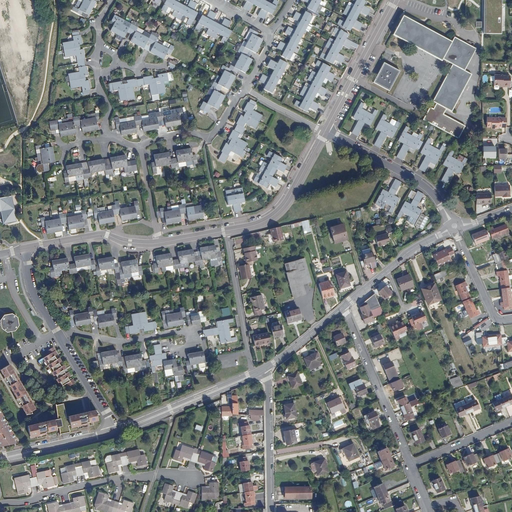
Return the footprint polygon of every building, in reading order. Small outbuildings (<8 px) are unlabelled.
[(171,9),(175,0),(165,0),(161,9),(165,12),(168,7),(171,9)] [(179,0),(175,0),(171,9),(174,10),(171,15),(176,17),(183,5),(179,2),(179,0)] [(190,0),(187,7),(183,5),(176,17),(180,20),(183,15),(185,16),(193,1),(190,0)] [(250,0),(246,9),(249,11),(253,4),(257,6),(260,0),(250,0)] [(260,0),(257,6),(261,8),(257,15),(260,17),(268,2),(266,1),(266,0),(260,0)] [(268,2),(260,17),(264,19),(268,12),(272,14),(279,1),(276,0),(273,0),(272,4),(268,2)] [(319,5),(309,0),(302,0),(309,4),(307,8),(315,12),(319,5)] [(354,4),(368,12),(370,9),(364,5),(366,1),(363,0),(353,0),(355,1),(354,4)] [(197,3),(193,1),(185,16),(188,18),(186,23),(191,25),(197,13),(193,10),(197,3)] [(92,8),(82,2),(78,9),(74,7),(73,10),(81,15),(83,11),(88,14),(92,8)] [(345,10),(358,16),(360,12),(367,15),(368,12),(354,4),(350,2),(345,10)] [(202,25),(205,27),(213,12),(210,10),(206,17),(202,15),(195,28),(200,30),(202,25)] [(294,15),(309,23),(311,20),(313,21),(315,17),(313,16),(314,14),(307,10),(306,12),(306,11),(303,16),(296,12),(294,15)] [(346,19),(361,27),(362,24),(356,20),(358,16),(345,10),(343,13),(348,16),(346,19)] [(213,12),(205,27),(208,28),(206,33),(210,35),(217,23),(213,21),(216,14),(213,12)] [(117,34),(122,24),(124,20),(118,16),(114,15),(110,23),(113,24),(110,30),(117,34)] [(309,24),(309,23),(294,15),(293,18),(300,22),(297,26),(305,30),(308,32),(312,25),(309,24)] [(411,20),(403,16),(393,35),(441,61),(442,59),(453,64),(433,101),(451,111),(471,74),(465,71),(476,49),(475,48),(474,48),(454,37),(453,39),(450,38),(449,40),(411,20)] [(217,23),(210,35),(214,38),(217,33),(220,35),(228,20),(225,18),(221,25),(217,23)] [(359,30),(361,27),(346,19),(344,22),(340,20),(337,24),(350,31),(352,27),(359,30)] [(228,20),(220,35),(223,36),(221,41),(225,43),(232,31),(227,28),(231,22),(228,20)] [(129,27),(122,24),(117,34),(123,38),(124,37),(127,31),(130,33),(134,25),(131,23),(129,27)] [(138,27),(134,25),(130,33),(133,35),(130,41),(137,45),(142,34),(136,31),(138,27)] [(288,26),(286,30),(301,37),(305,30),(297,26),(295,30),(288,26)] [(336,38),(351,46),(353,42),(346,38),(348,34),(336,27),(333,31),(338,34),(336,38)] [(265,36),(250,28),(248,32),(252,34),(249,40),(259,46),(265,36)] [(292,37),(290,41),(297,45),(301,37),(286,30),(285,33),(292,37)] [(63,50),(78,47),(78,45),(82,44),(80,35),(79,35),(78,31),(72,32),(73,41),(62,43),(63,50)] [(147,42),(150,44),(154,36),(151,34),(149,38),(142,34),(137,45),(143,48),(147,42)] [(153,46),(150,52),(154,54),(156,55),(163,43),(159,40),(157,42),(155,42),(158,38),(154,36),(150,44),(153,46)] [(328,42),(340,49),(342,45),(349,49),(351,46),(336,38),(335,40),(330,38),(328,42)] [(259,46),(249,40),(246,47),(238,43),(236,46),(239,48),(248,52),(250,49),(253,51),(256,52),(259,46)] [(163,43),(156,55),(163,59),(166,53),(170,55),(174,47),(164,41),(163,43)] [(297,45),(290,41),(288,45),(281,41),(279,44),(293,52),(297,45)] [(328,52),(343,60),(345,57),(338,53),(340,49),(328,42),(325,46),(330,49),(328,52)] [(293,52),(279,44),(277,47),(284,51),(282,56),(289,60),(293,52)] [(73,64),(84,62),(83,59),(84,58),(83,49),(79,50),(78,47),(63,50),(60,50),(61,56),(64,55),(64,57),(72,56),(73,64)] [(246,55),(248,52),(239,48),(238,51),(242,53),(238,60),(249,66),(253,59),(249,57),(246,55)] [(341,63),(343,60),(328,52),(326,55),(322,52),(319,57),(332,64),(335,60),(341,63)] [(269,63),(284,70),(288,63),(280,59),(278,63),(271,59),(269,63)] [(249,66),(238,60),(235,67),(231,65),(229,68),(231,69),(237,73),(239,69),(245,72),(249,66)] [(320,67),(318,70),(333,78),(335,75),(328,71),(330,67),(318,60),(316,65),(320,67)] [(85,66),(84,62),(73,64),(75,73),(68,74),(69,81),(84,79),(84,76),(87,75),(86,66),(85,66)] [(272,74),(280,78),(284,70),(269,63),(267,66),(274,70),(272,74)] [(399,71),(384,63),(373,82),(389,91),(399,71)] [(231,69),(229,68),(222,65),(221,68),(224,70),(221,77),(232,82),(235,76),(229,72),(231,69)] [(312,71),(310,75),(323,82),(325,78),(331,82),(333,78),(318,70),(317,73),(312,71)] [(168,81),(172,80),(171,73),(167,74),(167,73),(158,74),(158,77),(156,78),(158,94),(166,93),(164,84),(164,82),(168,81)] [(261,77),(276,85),(280,78),(272,74),(270,78),(263,74),(261,77)] [(152,95),(158,94),(156,78),(153,78),(153,75),(144,77),(143,78),(140,79),(142,86),(149,84),(152,95)] [(232,82),(221,77),(217,75),(214,81),(213,83),(212,85),(220,89),(222,86),(228,89),(232,82)] [(312,82),(310,85),(325,93),(327,90),(321,86),(323,82),(310,75),(307,80),(312,82)] [(511,87),(511,76),(503,76),(503,75),(495,75),(495,86),(500,86),(503,86),(503,87),(511,87)] [(272,93),(276,85),(261,77),(259,80),(266,84),(264,89),(272,93)] [(142,86),(140,79),(136,79),(136,78),(126,80),(127,83),(125,83),(127,100),(135,98),(133,87),(142,86)] [(84,81),(84,79),(69,81),(70,88),(81,86),(83,94),(90,93),(89,90),(90,89),(88,80),(84,81)] [(127,100),(125,83),(122,84),(122,81),(108,83),(110,91),(118,90),(120,101),(127,100)] [(220,89),(212,85),(210,88),(214,90),(211,97),(221,102),(225,96),(218,92),(220,89)] [(304,86),(302,90),(314,97),(317,93),(324,96),(325,93),(310,85),(309,88),(304,86)] [(304,97),(302,100),(317,107),(319,104),(312,101),(314,97),(302,90),(299,94),(304,97)] [(221,102),(211,97),(207,103),(203,101),(199,108),(207,112),(211,106),(218,109),(221,102)] [(246,112),(245,114),(259,121),(262,116),(253,110),(257,103),(251,100),(249,102),(248,102),(243,111),(246,112)] [(317,107),(302,100),(301,103),(296,100),(294,105),(306,112),(309,108),(315,111),(317,107)] [(352,133),(355,134),(367,111),(362,108),(364,103),(361,102),(354,116),(359,119),(352,133)] [(171,115),(173,126),(181,124),(180,123),(180,118),(183,117),(182,108),(170,110),(171,115)] [(367,111),(355,134),(358,136),(365,123),(370,125),(379,111),(375,109),(373,114),(367,111)] [(159,112),(159,110),(148,112),(148,114),(151,130),(159,128),(158,126),(157,122),(161,121),(159,112)] [(166,127),(173,126),(171,115),(170,110),(159,112),(161,121),(165,121),(165,125),(166,127)] [(96,122),(100,121),(99,112),(95,113),(95,117),(92,117),(91,113),(87,114),(90,131),(98,129),(96,122)] [(90,131),(87,114),(76,116),(78,126),(81,125),(83,132),(90,131)] [(151,130),(148,114),(137,116),(139,125),(143,124),(144,131),(151,130)] [(237,124),(236,127),(242,131),(246,123),(256,128),(259,121),(245,114),(244,116),(241,115),(236,123),(237,124)] [(377,146),(390,123),(385,120),(387,115),(384,114),(376,129),(381,131),(374,145),(377,146)] [(78,126),(76,116),(65,118),(66,122),(68,135),(75,134),(74,126),(78,126)] [(139,125),(137,116),(126,118),(129,134),(136,132),(135,126),(139,125)] [(507,126),(507,116),(487,116),(487,126),(491,126),(494,126),(494,127),(499,127),(499,126),(507,126)] [(121,135),(129,134),(126,118),(119,119),(118,117),(115,118),(116,129),(120,128),(121,135)] [(68,135),(66,122),(65,118),(61,119),(62,123),(59,123),(58,120),(50,121),(52,130),(55,130),(59,129),(60,132),(60,136),(68,135)] [(395,126),(390,123),(377,146),(380,148),(386,137),(391,140),(394,136),(398,128),(400,123),(398,121),(395,126)] [(396,156),(400,158),(412,135),(407,132),(409,128),(406,126),(398,140),(403,143),(396,156)] [(242,131),(236,127),(234,130),(233,130),(229,138),(230,139),(231,139),(230,142),(245,150),(248,143),(238,138),(242,131)] [(412,135),(400,158),(403,160),(408,149),(410,146),(415,149),(416,147),(419,149),(423,142),(420,140),(423,135),(420,133),(419,135),(417,138),(412,135)] [(422,170),(434,147),(429,144),(431,140),(428,138),(421,152),(426,155),(419,169),(422,170)] [(245,150),(230,142),(229,144),(228,143),(226,143),(222,150),(223,151),(219,159),(225,162),(229,155),(231,156),(234,155),(235,153),(241,156),(245,150)] [(38,157),(54,154),(52,146),(49,147),(45,148),(45,144),(36,146),(36,149),(40,148),(41,152),(37,153),(38,157)] [(439,150),(434,147),(422,170),(425,172),(432,159),(437,161),(445,147),(442,145),(439,150)] [(496,146),(484,146),(483,158),(496,158),(496,146)] [(191,148),(183,149),(186,165),(198,163),(196,154),(192,154),(191,148)] [(177,157),(173,158),(175,167),(186,165),(183,149),(176,151),(177,157)] [(441,181),(444,182),(456,159),(451,156),(454,152),(450,150),(443,165),(448,167),(441,181)] [(271,158),(270,161),(285,169),(286,166),(279,162),(281,157),(269,151),(266,155),(271,158)] [(169,152),(161,153),(163,165),(171,163),(171,168),(175,167),(173,158),(170,159),(169,152)] [(163,165),(161,153),(154,155),(155,161),(151,162),(153,171),(157,171),(156,166),(163,165)] [(55,162),(54,154),(38,157),(38,161),(42,160),(43,164),(39,165),(39,168),(49,166),(48,163),(55,162)] [(118,157),(120,168),(125,167),(126,173),(128,172),(128,171),(132,170),(130,161),(127,162),(125,155),(118,157)] [(108,165),(109,174),(114,174),(113,169),(120,168),(118,157),(111,158),(111,159),(111,165),(108,165)] [(456,159),(444,182),(447,184),(454,171),(460,174),(468,159),(464,157),(461,162),(456,159)] [(96,161),(98,172),(105,171),(106,175),(109,174),(108,165),(104,166),(103,160),(103,159),(96,161)] [(86,169),(87,178),(91,178),(91,173),(98,172),(96,161),(88,162),(89,169),(86,169)] [(285,169),(270,161),(268,164),(263,162),(261,166),(274,172),(276,168),(278,169),(283,172),(285,169)] [(73,165),(75,176),(76,181),(84,179),(87,178),(86,169),(82,170),(81,163),(73,165)] [(76,181),(75,176),(73,165),(66,166),(67,173),(63,173),(65,183),(76,181)] [(274,172),(261,166),(259,170),(263,173),(262,176),(277,184),(279,180),(271,177),(274,172)] [(277,184),(262,176),(260,179),(256,176),(253,181),(266,187),(268,183),(272,185),(275,187),(277,184)] [(399,180),(396,179),(388,192),(383,189),(375,203),(384,208),(386,203),(399,180)] [(395,195),(401,182),(399,180),(386,203),(391,206),(389,211),(392,212),(399,198),(395,195)] [(494,186),(495,196),(502,196),(505,196),(505,197),(510,197),(509,185),(494,186)] [(235,194),(238,211),(242,210),(241,201),(245,201),(243,187),(238,188),(239,193),(235,194)] [(235,194),(232,194),(231,189),(226,190),(228,204),(233,203),(235,211),(238,211),(235,194)] [(403,212),(408,215),(421,192),(418,191),(411,204),(405,201),(396,218),(399,220),(403,212)] [(417,207),(424,194),(422,193),(421,192),(408,215),(413,218),(411,223),(414,225),(422,210),(417,207)] [(476,198),(476,205),(491,204),(490,193),(476,194),(476,198)] [(11,196),(0,197),(0,211),(1,211),(3,223),(16,221),(11,196)] [(201,205),(194,206),(196,219),(203,217),(203,214),(202,210),(206,209),(204,200),(200,201),(201,205)] [(135,206),(127,207),(129,218),(137,217),(136,210),(139,210),(137,201),(134,201),(135,206)] [(119,204),(115,205),(116,214),(120,213),(121,220),(129,218),(127,207),(120,208),(119,204)] [(179,209),(172,210),(174,223),(181,221),(181,219),(180,214),(184,214),(182,204),(178,205),(179,209)] [(186,204),(182,204),(184,214),(187,213),(188,218),(188,220),(196,219),(194,206),(187,208),(186,204)] [(108,210),(105,211),(107,223),(118,221),(116,214),(115,205),(111,205),(112,210),(108,210)] [(174,223),(172,210),(171,206),(167,207),(168,211),(164,211),(163,208),(160,208),(162,217),(165,217),(166,222),(166,224),(174,223)] [(107,223),(105,211),(104,207),(93,209),(94,219),(98,218),(99,221),(99,224),(107,223)] [(74,212),(75,217),(77,228),(84,227),(83,220),(87,219),(85,210),(74,212)] [(429,217),(421,213),(415,225),(422,229),(429,217)] [(60,219),(53,220),(55,232),(62,231),(61,224),(65,224),(63,214),(59,215),(60,219)] [(67,214),(63,214),(65,224),(68,223),(69,230),(77,228),(75,217),(67,218),(67,214)] [(55,232),(53,220),(45,222),(44,218),(41,218),(42,228),(46,227),(47,234),(55,232)] [(331,228),(335,240),(342,238),(342,240),(348,239),(343,224),(331,228)] [(492,227),(488,228),(492,239),(508,232),(506,224),(493,229),(492,227)] [(281,227),(270,229),(273,243),(284,240),(281,227)] [(485,229),(471,235),(475,245),(489,239),(485,229)] [(387,244),(390,243),(388,235),(376,238),(379,248),(387,246),(387,244)] [(215,245),(208,246),(210,258),(211,267),(218,265),(218,261),(221,260),(220,251),(216,252),(216,248),(215,245)] [(201,255),(197,255),(199,264),(200,267),(203,267),(202,259),(210,258),(208,246),(200,248),(201,251),(201,255)] [(445,249),(433,255),(438,267),(451,260),(449,256),(454,253),(451,247),(446,250),(445,249)] [(492,255),(495,263),(496,263),(500,261),(497,253),(495,248),(492,249),(494,254),(492,255)] [(193,249),(186,251),(188,262),(195,261),(195,265),(199,264),(197,255),(194,256),(193,252),(193,249)] [(179,259),(175,259),(177,269),(181,268),(188,267),(188,262),(186,251),(178,252),(179,259)] [(504,260),(507,259),(505,253),(503,253),(502,251),(497,253),(500,261),(504,260)] [(364,263),(375,260),(373,252),(362,255),(364,263)] [(170,253),(163,255),(166,270),(177,269),(175,259),(171,260),(170,253)] [(89,254),(82,255),(84,270),(92,269),(92,270),(96,269),(95,267),(94,260),(91,261),(89,254)] [(76,263),(72,264),(74,273),(77,272),(77,271),(84,270),(82,255),(75,257),(76,263)] [(156,256),(157,263),(149,264),(151,273),(158,272),(158,268),(162,267),(162,271),(163,271),(163,273),(166,273),(166,270),(163,255),(156,256)] [(305,255),(295,257),(298,265),(287,268),(294,293),(304,291),(302,281),(311,279),(305,255)] [(113,257),(105,258),(107,269),(115,268),(115,273),(119,272),(119,270),(117,263),(114,263),(113,257)] [(298,265),(295,257),(285,259),(287,268),(298,265)] [(67,258),(60,259),(62,271),(69,269),(70,274),(74,273),(72,264),(68,264),(67,258)] [(99,266),(95,267),(96,269),(97,276),(101,275),(100,271),(107,269),(105,258),(98,259),(99,266)] [(62,271),(60,259),(52,261),(53,267),(50,268),(50,272),(51,277),(63,275),(62,271)] [(129,261),(131,272),(131,277),(143,275),(141,266),(138,266),(136,259),(129,261)] [(500,261),(496,263),(498,269),(503,267),(504,268),(506,267),(504,260),(500,261)] [(122,269),(119,270),(119,272),(121,279),(131,277),(131,272),(129,261),(121,262),(122,269)] [(249,263),(239,265),(242,279),(252,277),(249,263)] [(340,287),(348,285),(345,276),(348,275),(347,274),(348,274),(347,270),(344,271),(343,268),(335,270),(340,287)] [(499,276),(501,289),(509,288),(507,271),(496,272),(497,276),(499,276)] [(409,274),(403,276),(404,278),(397,280),(401,291),(413,286),(409,274)] [(319,282),(323,297),(335,294),(331,279),(319,282)] [(462,302),(470,299),(465,286),(467,285),(465,281),(455,286),(462,302)] [(434,283),(421,289),(426,299),(427,299),(428,304),(441,299),(434,283)] [(385,286),(378,292),(384,299),(391,293),(385,286)] [(509,288),(501,289),(503,302),(500,303),(501,307),(511,306),(511,301),(511,297),(509,288)] [(380,307),(374,293),(359,306),(362,314),(361,315),(364,324),(373,320),(372,317),(377,316),(374,309),(380,307)] [(262,309),(264,308),(261,294),(251,296),(255,315),(263,313),(262,309)] [(476,311),(470,299),(462,302),(470,318),(480,314),(478,310),(476,311)] [(89,312),(82,313),(84,325),(91,323),(91,322),(90,317),(93,316),(93,312),(92,307),(88,308),(89,312)] [(181,312),(174,313),(176,326),(183,325),(183,324),(182,317),(185,317),(184,307),(180,308),(181,312)] [(105,315),(107,326),(115,325),(114,323),(113,318),(117,317),(115,308),(111,309),(112,314),(105,315)] [(176,326),(174,313),(173,309),(165,311),(162,311),(163,320),(167,320),(168,327),(176,326)] [(300,309),(286,312),(288,322),(302,319),(300,309)] [(84,325),(82,313),(74,315),(73,310),(69,311),(71,320),(74,319),(75,326),(84,325)] [(138,313),(141,329),(144,329),(144,332),(154,330),(154,329),(157,328),(156,321),(148,322),(146,311),(138,313)] [(97,312),(93,312),(93,316),(94,321),(98,321),(99,328),(107,326),(105,315),(97,316),(97,312)] [(190,312),(186,313),(188,324),(192,324),(192,325),(201,324),(199,315),(190,317),(190,312)] [(420,322),(426,320),(423,312),(411,317),(417,330),(422,328),(420,322)] [(139,330),(141,329),(138,313),(132,314),(134,325),(125,326),(126,333),(130,333),(130,334),(139,333),(139,330)] [(0,326),(4,326),(5,331),(17,328),(15,316),(2,318),(3,323),(0,323),(0,326)] [(218,327),(203,330),(204,334),(230,329),(229,323),(234,322),(233,318),(217,321),(218,327)] [(280,321),(270,323),(274,336),(283,334),(280,321)] [(397,324),(396,323),(389,326),(395,340),(400,338),(398,335),(407,331),(403,321),(399,323),(397,324)] [(230,329),(204,334),(204,337),(219,334),(220,344),(237,341),(236,337),(231,337),(230,329)] [(473,340),(469,332),(466,334),(461,337),(464,344),(473,340)] [(500,338),(500,335),(482,337),(481,332),(476,333),(476,334),(477,342),(482,342),(483,345),(489,345),(489,346),(501,345),(500,338)] [(254,345),(271,342),(268,333),(252,336),(254,345)] [(341,333),(333,337),(337,346),(345,342),(341,333)] [(380,334),(379,334),(373,337),(371,338),(374,347),(383,343),(380,334)] [(507,337),(500,338),(501,345),(507,344),(508,352),(511,351),(511,340),(507,342),(507,337)] [(164,365),(162,354),(160,344),(154,345),(155,355),(149,356),(152,373),(156,372),(155,366),(164,365)] [(58,354),(53,347),(47,351),(50,354),(43,358),(45,362),(47,361),(49,364),(48,365),(50,369),(52,368),(54,371),(52,372),(54,376),(56,375),(58,378),(56,380),(59,383),(60,382),(63,386),(67,383),(69,387),(75,383),(73,379),(72,379),(70,381),(69,380),(68,377),(71,376),(69,372),(68,372),(66,374),(65,372),(64,370),(66,369),(64,365),(63,365),(61,367),(60,365),(59,363),(62,361),(60,358),(59,358),(57,360),(56,358),(55,356),(58,354)] [(119,366),(123,366),(123,364),(121,357),(121,356),(118,357),(117,350),(109,351),(111,364),(119,362),(119,366)] [(103,365),(111,364),(109,351),(101,353),(102,356),(102,360),(99,360),(100,370),(104,369),(103,365)] [(210,366),(208,357),(204,358),(203,351),(196,353),(198,364),(205,363),(206,366),(206,367),(210,366)] [(349,352),(341,355),(343,360),(347,369),(355,365),(352,357),(351,357),(349,352)] [(174,375),(171,360),(167,360),(166,353),(162,354),(164,365),(165,373),(171,372),(171,375),(174,375)] [(186,361),(188,371),(191,370),(191,365),(198,364),(196,353),(188,354),(189,361),(186,361)] [(310,369),(320,365),(319,362),(320,362),(316,353),(304,358),(308,367),(309,367),(310,369)] [(133,355),(135,368),(136,372),(146,370),(145,361),(141,361),(140,354),(133,355)] [(123,364),(123,366),(124,374),(128,373),(127,369),(135,368),(133,355),(125,357),(127,364),(123,364)] [(177,366),(176,359),(171,360),(174,375),(174,376),(178,376),(179,381),(184,380),(181,366),(177,367),(177,366)] [(504,369),(511,366),(511,360),(503,364),(504,369)] [(391,361),(382,365),(389,380),(398,376),(391,361)] [(26,394),(27,393),(19,380),(18,381),(17,379),(18,378),(16,375),(15,375),(13,376),(12,374),(14,373),(15,373),(10,365),(1,370),(5,378),(6,378),(7,379),(5,381),(8,386),(10,386),(17,399),(16,399),(20,405),(22,404),(23,406),(22,406),(22,407),(27,415),(33,414),(32,411),(36,409),(31,401),(29,399),(30,399),(28,396),(27,396),(26,397),(24,395),(26,394)] [(296,372),(287,376),(292,388),(301,384),(296,372)] [(449,380),(453,388),(463,384),(459,376),(449,380)] [(355,388),(358,396),(367,393),(363,384),(360,379),(348,384),(351,389),(355,388)] [(502,398),(505,406),(511,403),(511,394),(502,398)] [(335,400),(326,403),(331,413),(339,410),(341,414),(345,412),(338,397),(335,399),(335,400)] [(397,401),(401,410),(409,407),(405,397),(397,401)] [(497,410),(505,406),(502,398),(492,403),(495,409),(496,408),(497,410)] [(464,414),(469,412),(465,404),(463,400),(454,404),(459,418),(465,416),(464,414)] [(465,404),(469,412),(477,409),(476,407),(478,406),(475,400),(465,404)] [(294,403),(283,405),(286,419),(296,417),(294,403)] [(77,426),(78,429),(88,427),(87,423),(89,422),(89,423),(98,421),(97,415),(99,414),(96,410),(86,412),(86,413),(84,413),(80,414),(78,415),(78,414),(67,417),(63,404),(56,405),(58,419),(46,422),(43,423),(43,422),(39,423),(40,424),(37,424),(28,426),(30,436),(36,435),(37,439),(47,436),(46,432),(45,429),(49,429),(49,431),(49,432),(57,430),(57,429),(59,428),(60,435),(70,432),(69,426),(71,425),(71,427),(77,426)] [(409,407),(414,417),(418,415),(413,405),(409,407)] [(232,406),(221,407),(221,416),(232,416),(232,415),(232,406)] [(351,410),(354,416),(361,413),(358,407),(355,408),(351,410)] [(409,407),(401,410),(406,421),(414,417),(409,407)] [(369,413),(365,415),(363,416),(367,424),(369,423),(372,429),(380,426),(378,420),(379,419),(375,411),(371,412),(371,411),(368,412),(369,413)] [(0,445),(18,442),(0,412),(0,445)] [(242,436),(250,434),(249,425),(248,425),(248,421),(241,423),(241,426),(241,427),(242,436)] [(447,425),(438,429),(441,438),(451,434),(449,430),(450,429),(449,428),(448,428),(447,425)] [(422,427),(409,433),(410,435),(411,434),(416,444),(427,439),(422,427)] [(293,430),(283,432),(286,445),(296,443),(295,436),(299,436),(297,429),(294,430),(293,430)] [(252,443),(250,434),(242,436),(243,445),(242,445),(243,449),(252,447),(251,444),(252,443)] [(353,444),(342,448),(348,461),(358,456),(353,444)] [(181,462),(182,458),(183,456),(190,459),(190,461),(193,462),(196,453),(193,452),(194,449),(182,445),(180,451),(176,450),(173,459),(181,462)] [(381,460),(390,457),(386,448),(377,452),(381,460)] [(499,453),(496,454),(499,462),(503,460),(503,461),(508,459),(511,457),(510,454),(511,453),(511,450),(509,451),(508,448),(499,452),(499,453)] [(127,456),(124,456),(125,465),(129,464),(129,462),(138,460),(138,462),(139,466),(147,464),(144,455),(140,455),(139,450),(127,452),(127,456)] [(200,455),(196,453),(193,462),(197,463),(197,461),(206,464),(205,466),(204,470),(211,472),(217,457),(201,451),(200,455)] [(480,460),(477,453),(473,455),(472,453),(463,457),(467,466),(480,460)] [(120,454),(111,456),(112,462),(106,463),(109,473),(119,471),(118,467),(118,465),(121,464),(122,466),(125,465),(124,456),(120,457),(120,454)] [(499,462),(496,454),(492,455),(483,459),(487,468),(496,464),(496,463),(499,462)] [(246,457),(239,458),(240,462),(239,462),(241,471),(249,470),(247,461),(246,457)] [(394,465),(390,457),(381,460),(385,470),(388,468),(391,467),(394,465)] [(324,459),(313,462),(317,475),(328,472),(324,459)] [(82,466),(79,467),(81,476),(84,475),(84,473),(88,472),(89,474),(89,478),(99,475),(95,460),(81,463),(82,466)] [(455,461),(446,465),(449,473),(458,470),(460,473),(463,471),(459,460),(455,461)] [(34,461),(30,462),(36,486),(39,485),(39,483),(43,482),(43,484),(44,488),(54,486),(52,476),(46,477),(45,471),(37,473),(34,461)] [(81,476),(79,467),(75,468),(74,465),(66,467),(67,472),(62,474),(64,484),(74,481),(73,477),(73,475),(76,474),(77,477),(81,476)] [(36,486),(34,478),(30,478),(29,475),(15,478),(19,494),(29,492),(28,488),(27,486),(32,485),(32,487),(36,486)] [(439,477),(433,480),(434,482),(432,483),(436,493),(445,489),(439,477)] [(244,492),(253,491),(251,482),(250,478),(243,479),(243,483),(244,492)] [(206,487),(202,487),(202,496),(206,496),(206,499),(216,499),(218,496),(218,482),(210,482),(210,486),(210,488),(206,488),(206,487)] [(377,496),(386,492),(383,483),(373,487),(377,496)] [(172,492),(172,490),(173,486),(166,484),(162,494),(166,495),(164,500),(172,503),(174,500),(177,501),(180,492),(176,491),(176,493),(172,492)] [(311,487),(285,488),(285,499),(311,498),(311,487)] [(180,492),(177,501),(181,502),(180,505),(188,508),(190,502),(194,504),(197,494),(189,491),(188,495),(187,497),(183,495),(183,494),(180,492)] [(254,496),(253,491),(244,492),(246,501),(247,503),(244,503),(245,506),(255,504),(254,496)] [(107,500),(108,498),(109,495),(100,492),(95,505),(96,509),(99,510),(100,509),(109,511),(111,511),(112,509),(115,501),(112,500),(111,502),(107,500)] [(390,501),(386,492),(377,496),(378,499),(381,505),(390,501)] [(66,504),(68,511),(71,511),(72,511),(71,511),(80,511),(79,507),(85,506),(83,496),(73,498),(74,502),(74,504),(70,505),(70,503),(66,504)] [(472,500),(474,509),(482,506),(480,496),(473,498),(473,499),(472,500)] [(115,501),(112,509),(116,511),(115,511),(123,511),(124,511),(127,511),(130,511),(133,503),(124,500),(122,503),(122,506),(118,504),(119,502),(115,501)] [(68,511),(66,504),(62,505),(63,507),(59,508),(58,506),(57,502),(48,504),(49,511),(68,511)]
